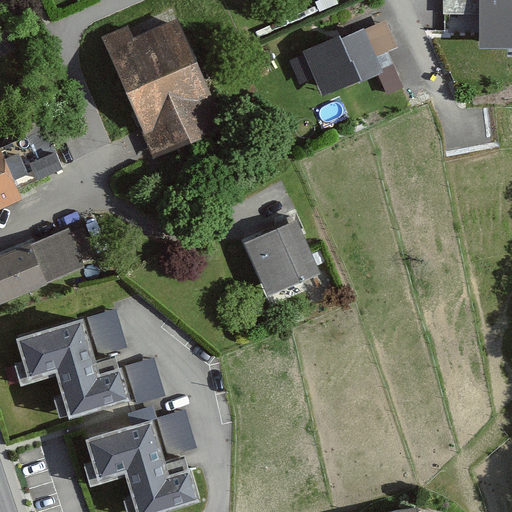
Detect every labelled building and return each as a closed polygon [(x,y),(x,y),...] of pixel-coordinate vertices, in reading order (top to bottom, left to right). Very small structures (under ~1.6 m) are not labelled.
[(441,0),(442,8),(471,9),(471,0),(441,0)] [(511,0),(481,0),(482,38),(511,37),(511,0)] [(180,13),(107,44),(154,153),(227,122),(180,13)] [(386,22),(289,58),(300,86),(318,79),(324,96),(384,74),(377,55),(396,48),(386,22)] [(24,133),(0,141),(0,210),(23,201),(18,189),(42,180),(24,133)] [(300,218),(249,240),(271,292),(322,271),(300,218)] [(29,244),(0,256),(0,296),(43,278),(29,244)] [(89,316),(21,333),(31,372),(61,364),(73,411),(136,394),(127,360),(102,367),(89,316)] [(158,411),(170,449),(197,441),(185,402),(158,411)] [(157,413),(91,434),(103,473),(130,465),(145,511),(204,493),(195,466),(176,472),(157,413)]
